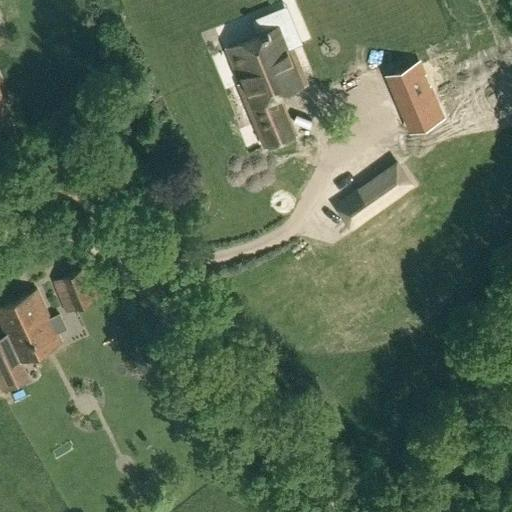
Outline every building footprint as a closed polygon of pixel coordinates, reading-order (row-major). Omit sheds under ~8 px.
[(266,145),(295,133),(280,94),(305,84),(291,47),(283,50),(274,29),(234,45),(249,80),(242,83),(266,145)] [(424,73),(419,63),(399,71),(413,107),(434,99),(433,97),(442,94),(432,70),(424,73)] [(52,145),(37,181),(87,200),(102,163),(52,145)] [(375,209),(360,188),(336,205),(351,226),(375,209)] [(54,281),(66,310),(103,295),(91,266),(54,281)] [(19,360),(20,362),(62,342),(57,332),(67,327),(60,312),(50,317),(37,288),(0,305),(0,320),(14,349),(0,355),(0,388),(0,389),(15,382),(7,364),(10,362),(11,364),(19,360)]
